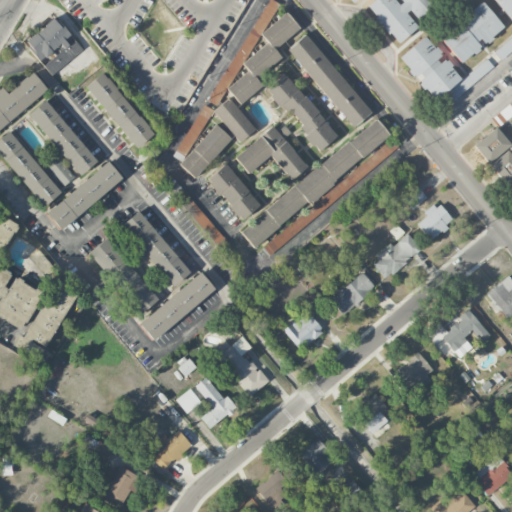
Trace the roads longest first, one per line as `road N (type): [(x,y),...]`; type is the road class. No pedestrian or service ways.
road 1 (residential): [(504,230),(199,490),(184,511)]
road 2 (residential): [(511,239),(315,0)]
